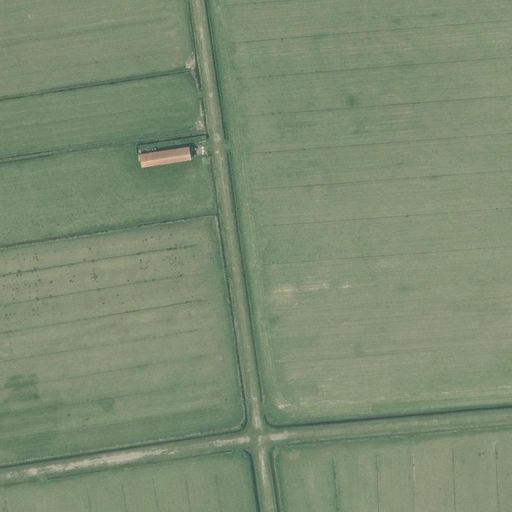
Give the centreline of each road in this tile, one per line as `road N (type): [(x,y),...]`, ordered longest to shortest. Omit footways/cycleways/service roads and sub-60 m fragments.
road 1 (track): [(198,0),(273,511)]
road 2 (track): [(511,417),(0,472)]
